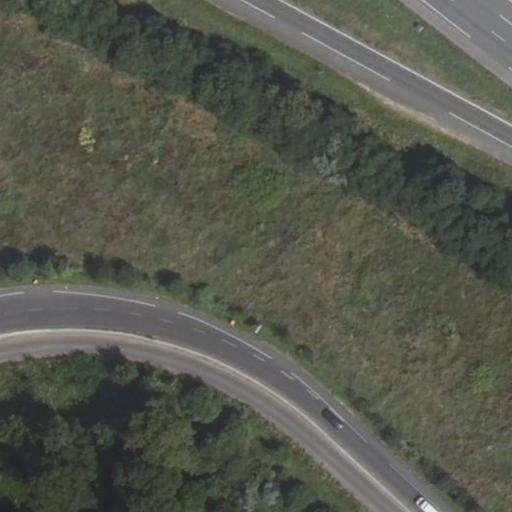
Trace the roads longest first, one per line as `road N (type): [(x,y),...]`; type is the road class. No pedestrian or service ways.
road 1 (secondary): [(431,511),(302,395),(241,356),(118,316),(0,316)]
road 2 (tertiary): [(0,350),(103,347),(196,368),(279,414),(389,511)]
road 3 (motorway): [(257,0),(511,138)]
